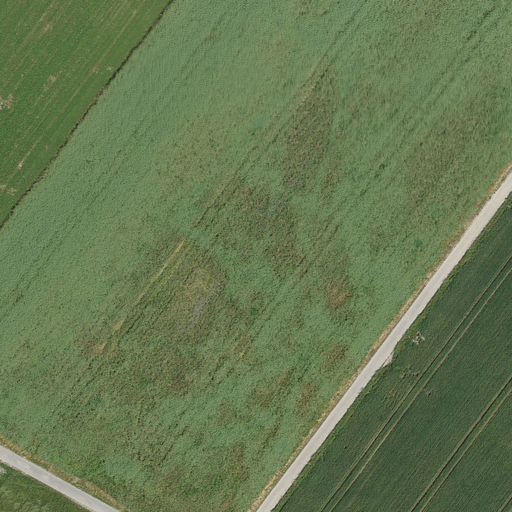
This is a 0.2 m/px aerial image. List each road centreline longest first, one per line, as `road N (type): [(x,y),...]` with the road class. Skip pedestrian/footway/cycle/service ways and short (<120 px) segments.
road 1 (track): [(511,181),(261,511)]
road 2 (track): [(0,452),(106,511)]
